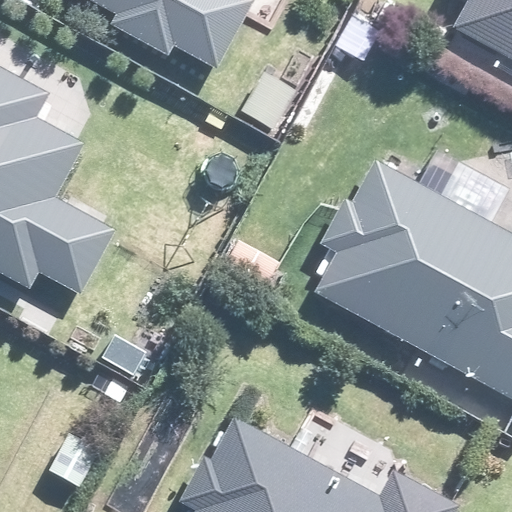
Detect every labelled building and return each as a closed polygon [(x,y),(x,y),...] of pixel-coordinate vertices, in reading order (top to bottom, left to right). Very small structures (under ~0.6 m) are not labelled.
[(31,0),(50,10),(55,0),(76,0),(114,21),(110,27),(168,59),(173,50),(211,71),(248,5),(238,0),(31,0)] [(511,0),(457,0),(468,5),(458,31),(511,62),(511,0)] [(0,279),(32,299),(45,276),(78,296),(112,239),(58,207),(92,150),(44,122),(54,97),(0,65),(0,279)] [(304,89),(262,70),(241,115),(284,134),(304,89)] [(343,257),(319,293),(511,401),(511,233),(501,227),(511,207),(511,194),(444,156),(428,185),(387,162),(364,203),(354,197),(326,247),(343,257)] [(293,274),(243,245),(225,277),(275,306),(293,274)] [(193,511),(457,511),(392,476),(382,493),(245,417),(221,461),(213,456),(185,507),(193,511)]
